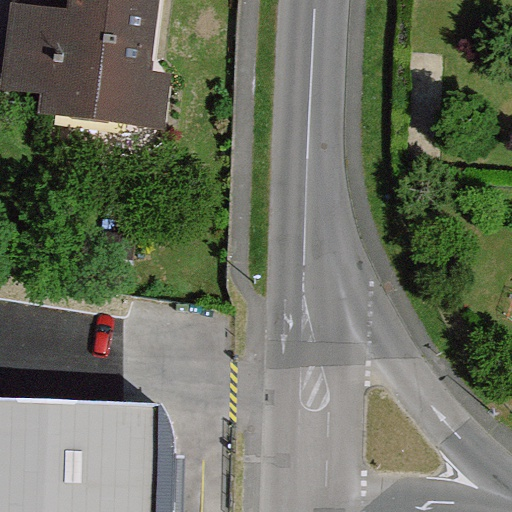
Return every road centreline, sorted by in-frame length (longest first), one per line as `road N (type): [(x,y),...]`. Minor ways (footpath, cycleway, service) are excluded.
road 1 (unknown): [(300,391),(0,378)]
road 2 (unclassified): [(511,486),(304,271)]
road 3 (tertiary): [(304,271),(317,0)]
road 4 (tertiary): [(297,511),(304,271)]
